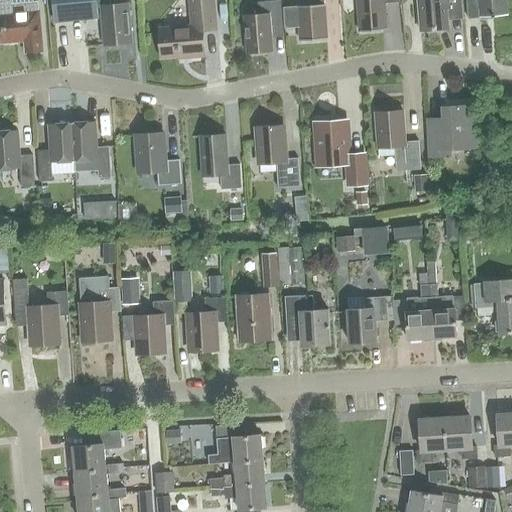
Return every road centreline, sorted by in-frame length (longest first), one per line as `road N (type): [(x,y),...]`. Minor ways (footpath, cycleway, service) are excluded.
road 1 (residential): [(511,77),(399,62),(187,100),(65,78),(0,89)]
road 2 (residential): [(24,401),(294,384)]
road 3 (residential): [(294,384),(511,370)]
road 4 (residential): [(305,511),(294,384)]
